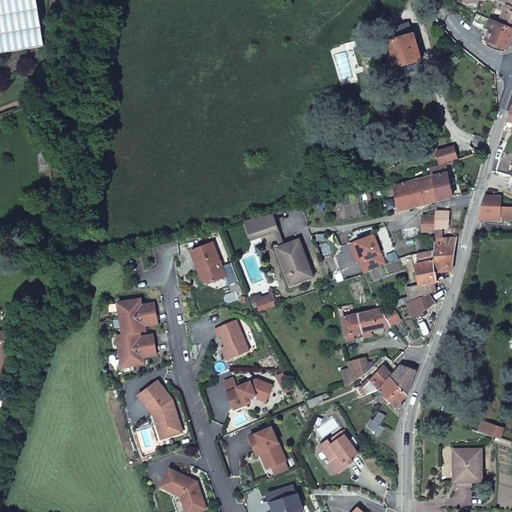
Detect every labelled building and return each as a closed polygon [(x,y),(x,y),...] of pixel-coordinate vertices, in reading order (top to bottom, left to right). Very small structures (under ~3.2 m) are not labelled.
[(0,0),(0,52),(42,46),(34,0),(0,0)] [(511,0),(499,0),(495,8),(503,12),(498,23),(511,28),(511,0)] [(490,20),(498,23),(503,12),(495,8),(490,20)] [(490,20),(476,15),(472,25),(485,33),(487,28),(490,29),(486,40),(509,49),(511,40),(511,28),(498,23),(490,20)] [(396,67),(418,62),(421,61),(413,34),(387,42),(395,68),(396,67)] [(396,67),(400,80),(422,74),(418,62),(396,67)] [(440,165),(458,159),(454,147),(437,152),(440,165)] [(511,154),(504,151),(497,173),(511,177),(511,176),(511,154)] [(453,198),(445,165),(430,170),(432,177),(438,202),(453,198)] [(491,173),(488,185),(508,190),(511,178),(491,173)] [(420,181),(425,205),(438,202),(432,177),(420,181)] [(400,211),(425,205),(420,181),(395,187),(400,211)] [(511,219),(511,206),(500,207),(501,197),(485,197),(479,219),(511,219)] [(450,213),(436,212),(436,218),(435,229),(449,228),(450,213)] [(273,215),(246,221),(251,239),(277,232),(273,215)] [(422,217),(421,231),(435,232),(435,229),(436,218),(422,217)] [(374,236),(355,243),(362,261),(359,263),(364,274),(385,266),(374,236)] [(458,238),(435,240),(434,251),(434,255),(436,273),(450,272),(450,257),(456,251),(458,238)] [(299,241),(277,249),(283,264),(287,262),(295,284),(308,279),(313,277),(299,241)] [(225,276),(212,243),(191,251),(202,281),(208,283),(225,276)] [(283,264),(277,249),(273,250),(289,291),(310,283),(308,279),(295,284),(287,262),(283,264)] [(434,255),(434,251),(410,256),(411,260),(418,259),(418,263),(415,264),(419,284),(409,288),(412,295),(409,297),(411,302),(417,300),(431,295),(432,294),(428,285),(438,283),(436,273),(434,255)] [(256,301),(259,312),(278,305),(274,294),(271,295),(261,299),(256,301)] [(423,312),(436,302),(431,295),(417,300),(422,311),(423,312)] [(118,303),(123,334),(117,335),(122,367),(144,364),(143,354),(155,352),(153,338),(140,341),(139,333),(145,332),(144,323),(156,321),(154,307),(141,309),(140,300),(118,303)] [(422,311),(417,300),(411,302),(410,302),(415,314),(422,311)] [(398,320),(392,309),(383,312),(391,325),(398,320)] [(382,310),(379,310),(342,319),(348,343),(355,341),(354,336),(363,334),(372,332),(392,327),(391,325),(383,312),(382,310)] [(236,320),(215,329),(218,337),(220,336),(225,346),(230,359),(249,351),(236,320)] [(0,352),(3,353),(12,355),(16,334),(14,334),(15,331),(10,330),(10,333),(0,331),(0,352)] [(230,359),(225,346),(221,348),(227,361),(230,359)] [(12,355),(3,353),(0,368),(0,401),(4,402),(12,355)] [(367,361),(350,364),(354,382),(369,373),(367,361)] [(391,377),(392,376),(384,367),(363,388),(367,396),(376,393),(377,392),(391,377)] [(406,373),(400,368),(393,376),(392,376),(391,377),(407,395),(416,372),(409,369),(406,373)] [(407,395),(391,377),(377,392),(376,393),(378,397),(384,394),(393,403),(397,407),(399,410),(403,406),(401,403),(407,395)] [(257,380),(228,393),(235,410),(246,405),(245,403),(251,400),(250,398),(256,395),(257,398),(266,402),(273,386),(257,380)] [(158,381),(138,397),(152,415),(160,434),(181,428),(173,405),(170,401),(172,400),(158,381)] [(359,399),(367,396),(363,388),(355,390),(359,399)] [(320,405),(317,398),(309,401),(312,408),(320,405)] [(372,420),(368,428),(381,436),(385,428),(372,420)] [(489,433),(492,424),(480,420),(477,430),(489,433)] [(500,437),(503,427),(492,424),(489,433),(500,437)] [(500,437),(511,440),(511,435),(511,430),(503,427),(500,437)] [(272,428),(250,437),(258,457),(262,455),(265,454),(271,468),(287,461),(272,428)] [(351,457),(352,458),(359,454),(343,431),(322,445),(333,460),(332,464),(338,473),(349,466),(345,460),(351,457)] [(482,480),(482,476),(482,447),(455,449),(455,462),(458,462),(458,472),(472,472),(471,478),(471,480),(482,480)] [(268,470),(271,468),(265,454),(262,455),(268,470)] [(355,462),(352,458),(351,457),(345,460),(349,466),(355,462)] [(197,483),(169,470),(161,487),(177,495),(183,498),(186,509),(203,503),(197,483)] [(458,472),(458,480),(458,485),(471,485),(471,480),(471,478),(472,472),(458,472)] [(296,485),(271,494),(277,510),(274,511),(273,511),(300,511),(301,507),(304,506),(296,485)] [(183,498),(177,495),(175,500),(178,511),(187,511),(186,509),(183,498)]
